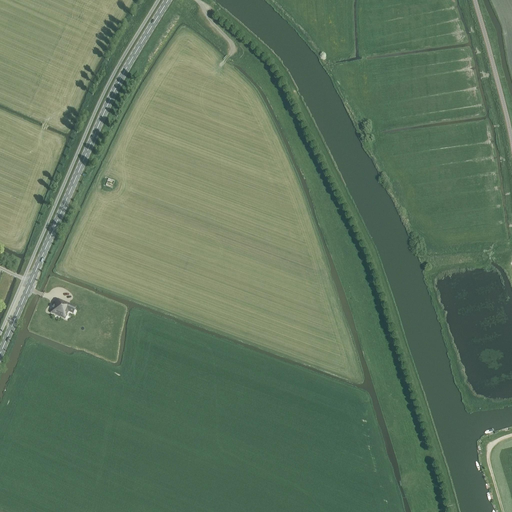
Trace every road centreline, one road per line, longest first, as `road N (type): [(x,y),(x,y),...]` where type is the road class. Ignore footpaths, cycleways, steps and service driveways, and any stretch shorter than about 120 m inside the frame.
road 1 (primary): [(0,354),(116,86),(168,0)]
road 2 (tertiary): [(511,138),(475,0)]
